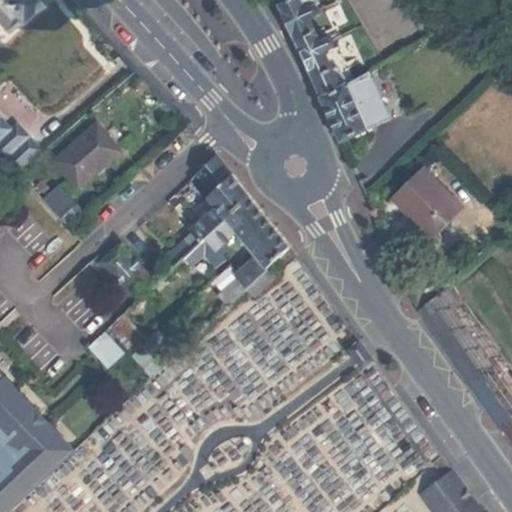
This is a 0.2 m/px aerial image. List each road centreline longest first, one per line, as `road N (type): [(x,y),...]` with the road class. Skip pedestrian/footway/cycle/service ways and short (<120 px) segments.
road 1 (secondary): [(298,167),(402,346),(511,499)]
road 2 (tertiary): [(116,0),(227,118),(298,167)]
road 3 (secondary): [(235,0),(298,113),(298,167)]
